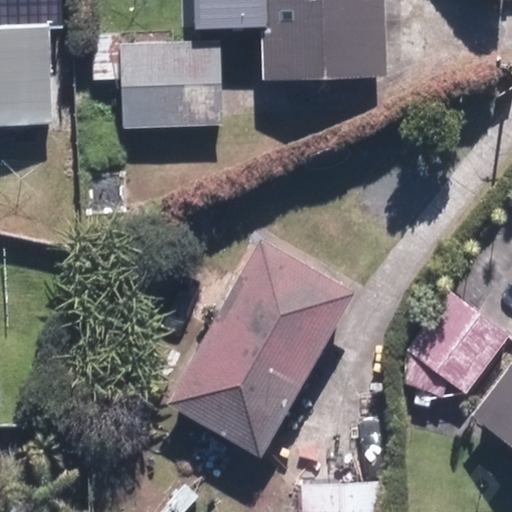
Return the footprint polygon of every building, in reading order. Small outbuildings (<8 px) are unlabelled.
[(0,3),(0,113),(64,113),(61,15),(68,15),(67,0),(7,0),(7,3),(0,3)] [(278,0),(281,66),(397,62),(394,0),(278,0)] [(227,37),(132,40),(135,113),(230,109),(227,37)] [(183,393),(274,444),(365,281),(274,230),(183,393)] [(458,369),(474,382),(511,332),(511,330),(457,288),(413,345),(416,374),(450,389),(458,369)] [(511,368),(487,401),(511,420),(511,368)] [(391,511),(391,474),(309,476),(309,511),(391,511)]
